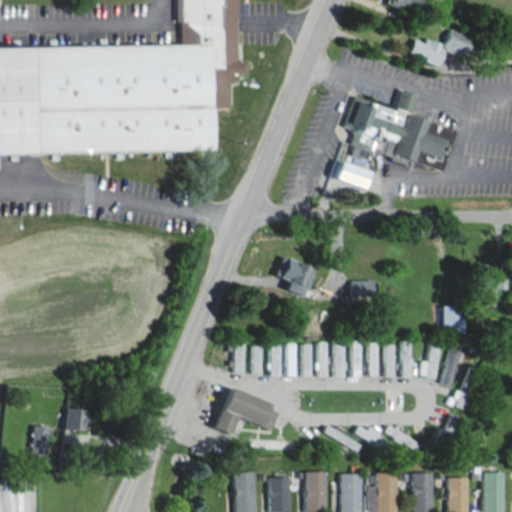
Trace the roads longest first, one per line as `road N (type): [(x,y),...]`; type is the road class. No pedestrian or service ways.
road 1 (secondary): [(119,511),(329,0)]
road 2 (residential): [(241,215),(511,213)]
